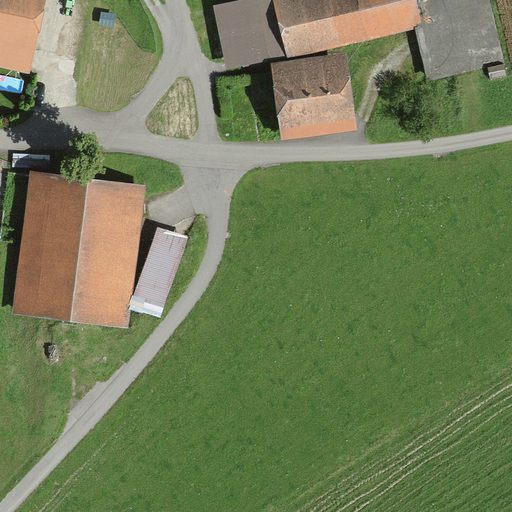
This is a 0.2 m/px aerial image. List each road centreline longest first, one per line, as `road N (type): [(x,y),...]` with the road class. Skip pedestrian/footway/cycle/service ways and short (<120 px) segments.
road 1 (unclassified): [(6,511),(199,292),(215,247),(213,167)]
road 2 (unclassified): [(511,138),(389,157),(213,167)]
road 3 (unclassified): [(213,167),(111,147),(0,145)]
road 4 (unclassified): [(213,167),(178,0)]
